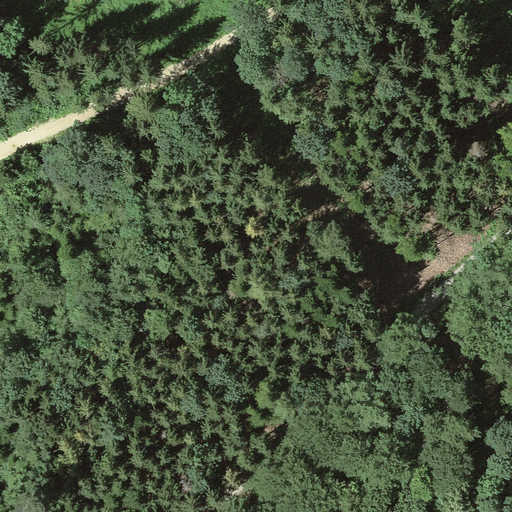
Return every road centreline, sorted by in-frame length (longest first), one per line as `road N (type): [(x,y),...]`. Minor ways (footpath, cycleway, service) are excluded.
road 1 (track): [(209,511),(511,232)]
road 2 (track): [(298,0),(0,149)]
